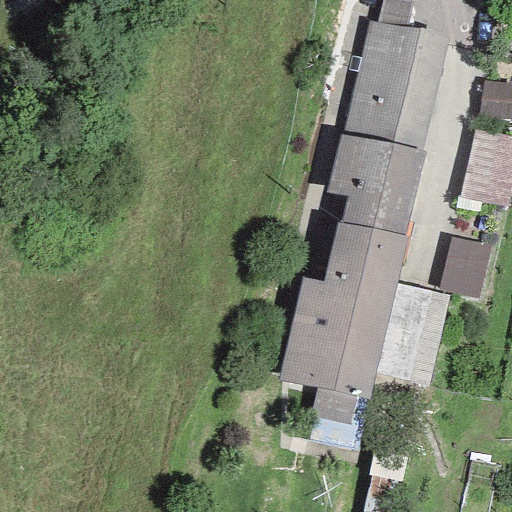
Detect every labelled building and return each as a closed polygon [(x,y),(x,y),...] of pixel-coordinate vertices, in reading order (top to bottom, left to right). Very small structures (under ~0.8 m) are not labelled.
[(448,38),(367,19),(326,191),(346,196),(340,222),(403,237),(424,153),(420,152),(448,38)] [(511,86),(482,82),(477,115),(511,120),(511,86)] [(511,187),(511,138),(472,131),(459,198),(508,207),(511,187)] [(408,238),(403,237),(340,222),(336,220),(323,283),(300,277),(277,381),(366,401),(408,238)] [(489,247),(448,238),(437,290),(478,299),(489,247)]
